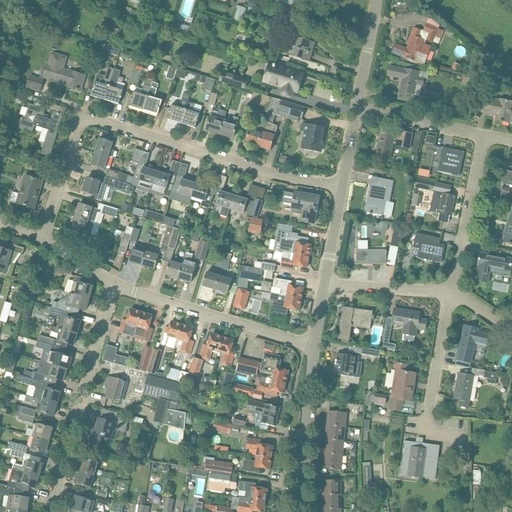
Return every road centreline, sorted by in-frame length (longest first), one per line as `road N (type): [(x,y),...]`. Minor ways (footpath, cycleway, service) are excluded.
road 1 (residential): [(41,237),(76,131),(93,119),(269,174),(341,187)]
road 2 (residential): [(54,511),(113,284)]
road 3 (residential): [(113,284),(312,345)]
road 4 (tertiary): [(302,511),(312,345)]
road 5 (residential): [(449,292),(483,136)]
road 6 (residential): [(425,428),(449,292)]
road 7 (residential): [(483,136),(356,107)]
road 8 (residential): [(449,292),(324,284)]
